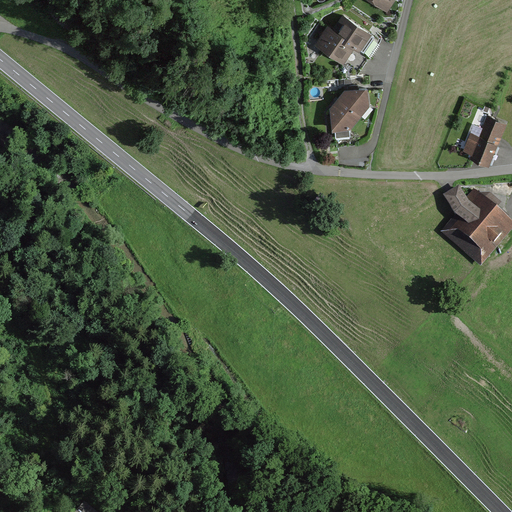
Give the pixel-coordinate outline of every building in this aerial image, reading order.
[(371,0),(388,11),(395,0),(371,0)] [(314,45),(357,75),(370,57),(371,55),(381,41),(350,19),(344,15),(333,30),(327,26),(314,45)] [(345,92),(330,111),(332,132),(335,132),(349,130),(350,130),(369,107),(367,90),(355,91),(345,92)] [(496,144),(498,145),(507,124),(487,116),(482,127),(473,123),(460,153),(487,164),(496,144)] [(349,130),(335,132),(336,138),(349,137),(349,130)] [(442,233),(480,265),(511,228),(511,222),(475,190),(467,198),(457,186),(445,196),(457,216),(442,233)] [(96,511),(85,502),(75,511),(96,511)]
